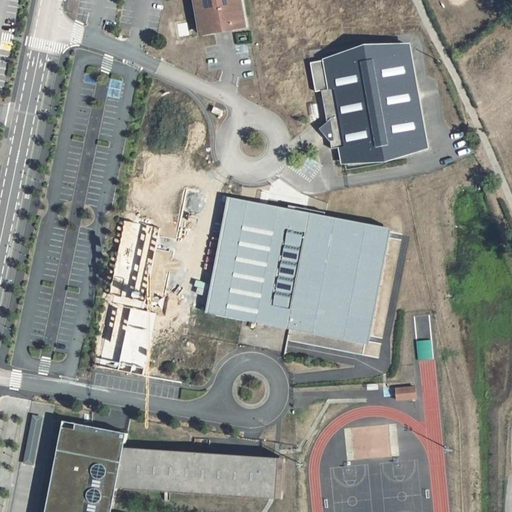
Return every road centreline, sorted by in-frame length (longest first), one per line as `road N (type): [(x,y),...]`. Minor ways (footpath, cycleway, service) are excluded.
road 1 (residential): [(0,248),(52,0)]
road 2 (unclassified): [(511,202),(417,0)]
